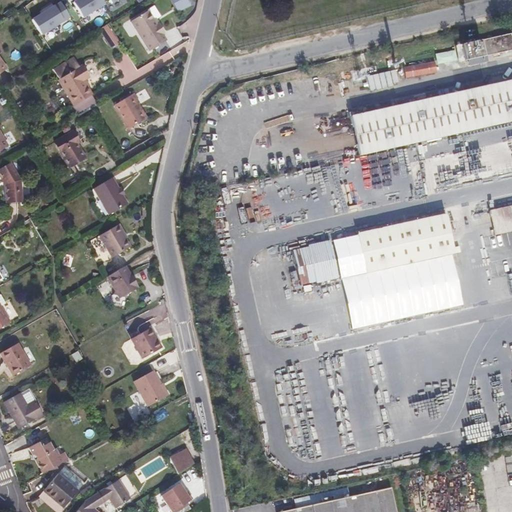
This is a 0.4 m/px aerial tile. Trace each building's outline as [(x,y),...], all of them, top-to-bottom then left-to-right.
[(177,0),(183,9),(192,3),(189,0),(177,0)] [(61,2),(32,20),(42,35),(70,17),(61,2)] [(153,23),(148,12),(130,22),(147,53),(165,43),(161,36),(163,35),(158,25),(156,27),(153,23)] [(511,33),(461,45),(464,61),(511,49),(511,33)] [(435,63),(455,61),(455,51),(435,53),(435,63)] [(402,68),(404,79),(436,71),(433,60),(402,68)] [(82,66),(80,67),(86,78),(89,77),(82,66)] [(74,106),(92,95),(87,87),(83,80),(85,79),(86,78),(80,67),(58,80),(74,106)] [(369,76),(340,80),(342,94),(371,90),(369,76)] [(511,80),(350,117),(358,156),(511,121),(511,80)] [(137,105),(139,104),(134,94),(115,106),(128,128),(144,118),(137,105)] [(97,103),(92,95),(74,106),(79,114),(97,103)] [(146,117),(139,104),(137,105),(144,118),(146,117)] [(28,146),(29,145),(32,144),(24,131),(22,132),(28,142),(26,143),(28,146)] [(72,132),(54,142),(69,167),(85,158),(77,143),(79,142),(72,132)] [(511,171),(511,142),(430,160),(436,188),(511,171)] [(270,162),(270,166),(302,160),(302,157),(270,162)] [(6,203),(22,202),(20,180),(11,164),(0,169),(0,177),(5,185),(6,203)] [(128,204),(123,196),(119,188),(112,178),(93,189),(109,215),(128,204)] [(494,235),(511,230),(511,206),(489,211),(494,235)] [(453,253),(445,215),(357,234),(365,273),(453,253)] [(119,224),(118,225),(126,239),(128,238),(119,224)] [(126,239),(118,225),(99,236),(112,258),(130,247),(126,239)] [(337,239),(292,250),(300,285),(346,275),(337,239)] [(125,266),(107,277),(114,290),(113,295),(111,303),(124,306),(127,294),(138,288),(125,266)] [(111,303),(113,295),(104,300),(111,303)] [(0,305),(0,328),(10,323),(0,305)] [(155,342),(158,341),(150,328),(131,339),(142,359),(159,349),(155,342)] [(17,343),(0,353),(13,376),(30,366),(17,343)] [(166,396),(152,371),(132,382),(146,407),(166,396)] [(3,402),(19,429),(43,415),(35,401),(27,405),(19,393),(3,402)] [(42,474),(66,460),(62,453),(58,456),(54,449),(52,450),(48,443),(41,448),(38,443),(28,448),(32,455),(36,456),(37,459),(36,459),(35,460),(35,461),(42,474)] [(189,448),(172,456),(182,471),(197,461),(189,448)] [(57,474),(43,491),(63,508),(77,491),(57,474)] [(96,511),(93,508),(108,498),(115,508),(134,496),(121,477),(84,502),(75,511),(96,511)] [(183,485),(162,494),(169,511),(174,511),(192,504),(183,485)] [(397,511),(393,488),(292,511),(397,511)]
